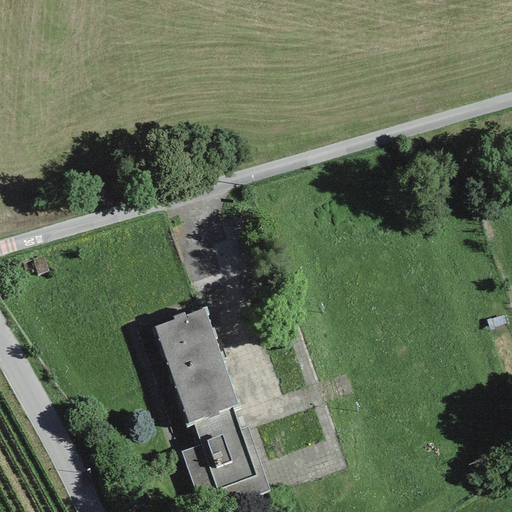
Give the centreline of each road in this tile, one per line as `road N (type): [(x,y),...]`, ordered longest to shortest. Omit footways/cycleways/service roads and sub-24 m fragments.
road 1 (residential): [(511,101),(0,247)]
road 2 (tertiary): [(89,511),(0,340)]
